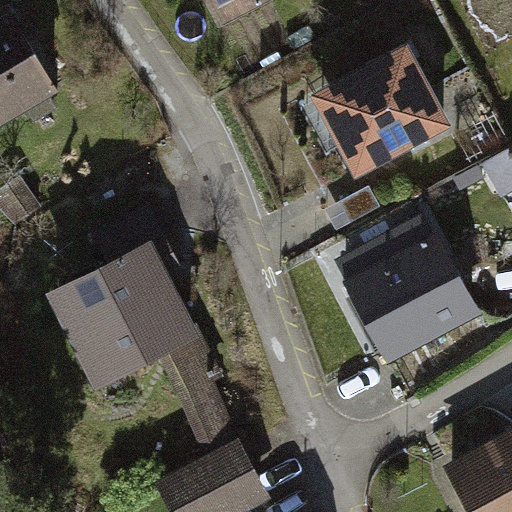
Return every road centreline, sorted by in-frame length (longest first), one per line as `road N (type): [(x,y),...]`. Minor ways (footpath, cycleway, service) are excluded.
road 1 (residential): [(105,0),(199,136),(323,469)]
road 2 (residential): [(323,469),(511,356)]
